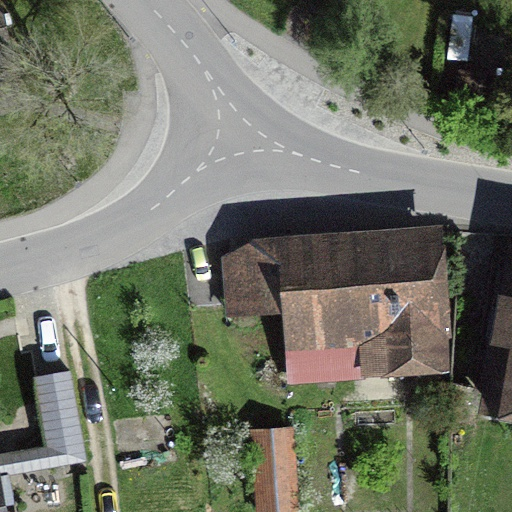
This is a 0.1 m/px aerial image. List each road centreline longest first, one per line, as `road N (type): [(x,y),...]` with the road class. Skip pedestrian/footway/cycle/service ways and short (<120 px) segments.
road 1 (residential): [(511,197),(236,140)]
road 2 (unclassified): [(236,140),(154,210),(60,252),(0,268)]
road 3 (track): [(107,511),(102,446),(60,252)]
road 4 (unclassified): [(236,140),(186,45),(140,0)]
